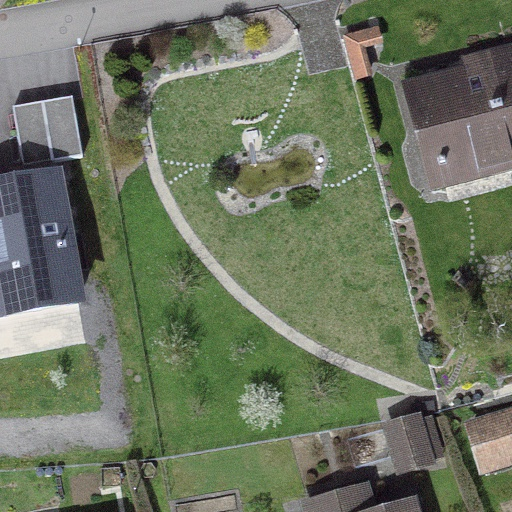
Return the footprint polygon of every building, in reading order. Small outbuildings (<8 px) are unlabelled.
[(511,166),(511,63),(406,90),(431,187),(511,166)] [(71,99),(12,109),(22,168),(81,158),(71,99)] [(55,178),(0,187),(0,316),(77,303),(55,178)] [(511,461),(511,415),(470,428),(483,471),(511,461)] [(401,456),(405,470),(430,463),(418,420),(386,429),(393,458),(401,456)] [(307,504),(308,511),(410,511),(409,505),(384,511),(369,511),(362,489),(307,504)]
